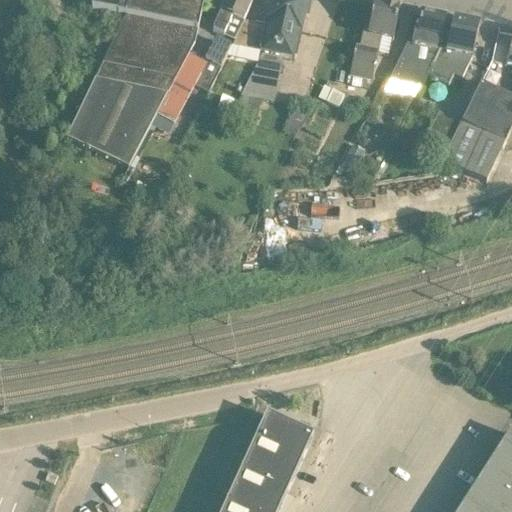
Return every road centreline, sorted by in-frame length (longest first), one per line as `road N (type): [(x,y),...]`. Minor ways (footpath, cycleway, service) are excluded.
road 1 (residential): [(0,441),(326,370),(511,312)]
road 2 (unknown): [(260,230),(511,192)]
road 3 (track): [(511,405),(423,367),(405,348)]
